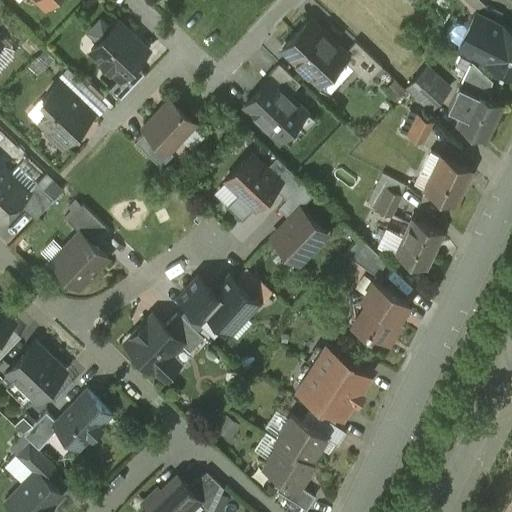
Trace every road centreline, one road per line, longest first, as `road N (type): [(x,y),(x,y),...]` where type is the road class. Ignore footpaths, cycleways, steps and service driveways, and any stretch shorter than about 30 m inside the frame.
road 1 (tertiary): [(511,186),(355,511)]
road 2 (residential): [(143,0),(221,72),(288,0)]
road 3 (residential): [(72,323),(222,226)]
road 4 (residential): [(72,323),(182,429)]
road 5 (residential): [(182,429),(272,511)]
